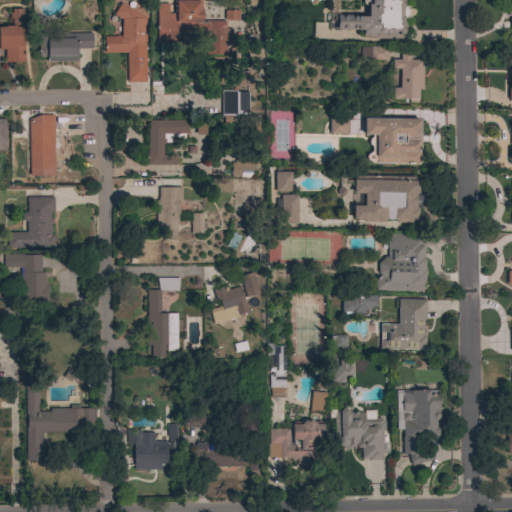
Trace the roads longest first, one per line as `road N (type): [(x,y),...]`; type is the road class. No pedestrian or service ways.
road 1 (residential): [(472,511),(462,0)]
road 2 (residential): [(95,102),(107,511)]
